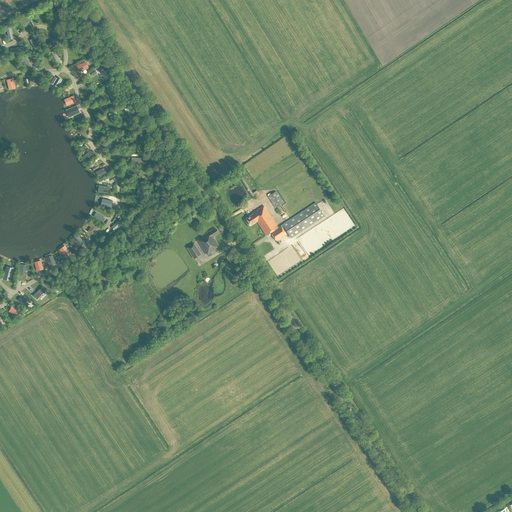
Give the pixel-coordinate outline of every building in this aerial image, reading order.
[(30,17),(19,22),(21,26),(31,20),(30,17)] [(34,40),(31,42),(36,51),(39,49),(34,40)] [(61,60),(54,50),(51,52),(57,63),(61,60)] [(30,66),(23,56),(19,59),(27,68),(30,66)] [(89,68),(85,61),(76,66),(79,72),(89,68)] [(100,71),(106,80),(110,78),(103,69),(100,71)] [(16,88),(13,78),(6,80),(9,90),(16,88)] [(55,85),(56,84),(60,86),(63,80),(60,78),(58,80),(54,78),(51,83),(55,85)] [(77,102),(74,95),(64,99),(67,106),(77,102)] [(80,113),(76,105),(68,109),(71,116),(80,113)] [(128,106),(125,108),(131,117),(134,115),(128,106)] [(116,143),(114,138),(103,144),(105,148),(116,143)] [(95,155),(90,150),(81,158),(86,164),(95,155)] [(110,172),(106,166),(95,172),(99,178),(110,172)] [(109,186),(99,185),(98,192),(108,194),(109,186)] [(271,195),(268,196),(275,207),(283,202),(276,191),(271,195)] [(102,205),(102,206),(111,208),(113,201),(103,199),(102,205)] [(278,228),(271,232),(277,241),(286,235),(288,237),(289,236),(291,239),(324,216),(315,203),(278,227),(278,228)] [(278,228),(278,227),(264,206),(253,213),(253,214),(246,219),(250,226),(257,221),(266,235),(271,232),(278,228)] [(98,214),(95,218),(103,223),(105,218),(98,214)] [(119,221),(111,227),(114,230),(123,222),(122,221),(122,220),(121,219),(120,219),(119,220),(119,221)] [(98,227),(90,221),(87,224),(91,227),(88,231),(92,235),(98,227)] [(213,238),(215,236),(214,235),(219,232),(216,229),(215,228),(198,239),(208,254),(216,249),(215,248),(218,245),(213,238)] [(84,241),(76,234),(71,239),(79,246),(84,241)] [(186,248),(194,259),(201,255),(194,243),(186,248)] [(71,254),(65,245),(59,250),(65,258),(71,254)] [(56,265),(52,255),(46,258),(49,267),(56,265)] [(43,269),(41,260),(34,262),(36,271),(43,269)] [(27,265),(20,264),(18,275),(26,276),(27,265)] [(6,269),(4,279),(10,281),(12,271),(6,269)] [(43,286),(33,296),(37,299),(47,289),(43,286)] [(21,297),(18,300),(26,307),(29,304),(21,297)] [(21,311),(12,305),(8,312),(18,317),(21,311)]
